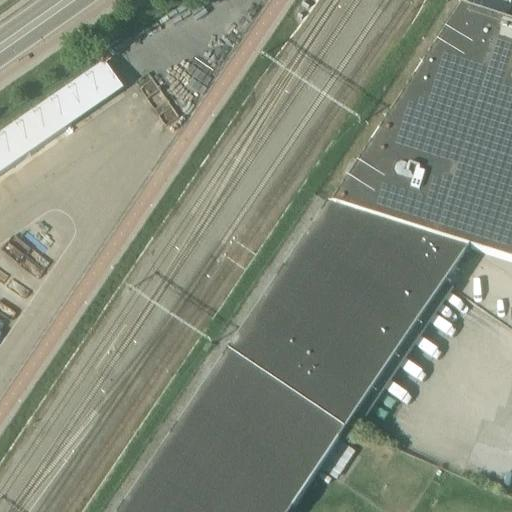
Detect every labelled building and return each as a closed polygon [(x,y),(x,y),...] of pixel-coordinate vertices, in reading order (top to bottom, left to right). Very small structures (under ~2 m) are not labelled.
[(511,183),(451,164),(477,93),(503,21),(506,21),(511,2),(504,0),(467,0),(463,8),(332,207),(470,250),(469,252),(511,264),(511,183)] [(511,23),(506,21),(503,21),(477,93),(511,103),(511,23)] [(0,177),(130,96),(111,67),(0,137),(0,177)] [(511,183),(511,103),(477,93),(451,164),(511,183)] [(470,250),(332,207),(329,205),(120,511),(292,511),(469,252),(470,250)]
